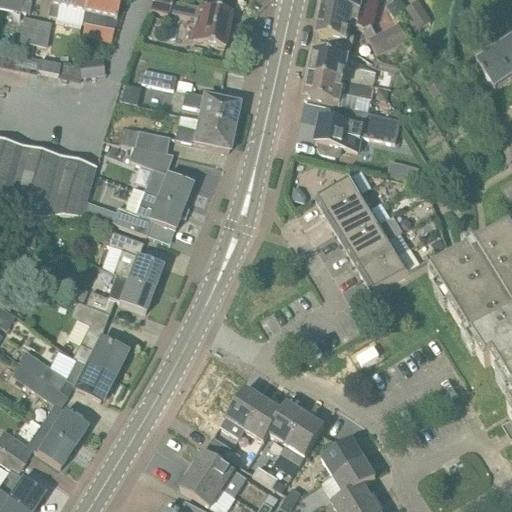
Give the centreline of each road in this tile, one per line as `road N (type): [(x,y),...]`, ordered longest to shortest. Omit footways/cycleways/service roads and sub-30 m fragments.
road 1 (secondary): [(197,322),(239,226),(293,0)]
road 2 (secondary): [(88,511),(197,322)]
road 3 (residential): [(478,511),(508,493),(472,434),(407,475)]
road 4 (residential): [(260,359),(339,313),(294,237)]
road 5 (unknown): [(0,133),(67,145),(80,141),(104,102)]
road 6 (residential): [(367,416),(260,359)]
